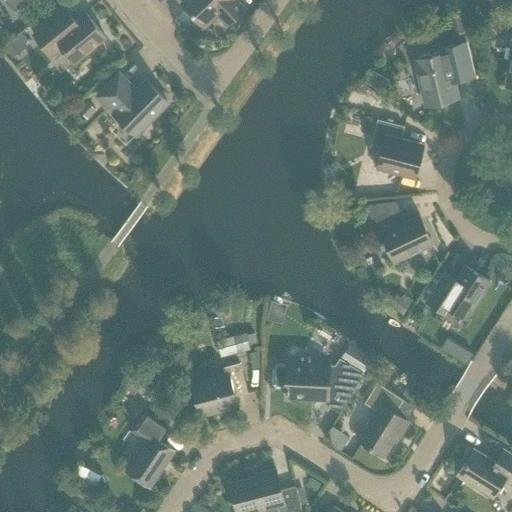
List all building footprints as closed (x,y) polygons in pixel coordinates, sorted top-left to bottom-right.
[(8,0),(15,9),(27,0),(8,0)] [(247,9),(238,0),(183,0),(181,2),(205,28),(216,17),(226,28),(247,9)] [(75,63),(106,38),(86,12),(69,26),(58,13),(33,34),(48,52),(58,43),(75,63)] [(468,31),(464,12),(448,16),(453,35),(468,31)] [(453,76),(474,71),(467,42),(446,47),(447,52),(432,56),(429,54),(422,56),(420,59),(418,59),(421,72),(418,73),(423,93),(426,92),(429,104),(458,97),(453,76)] [(373,73),(366,86),(383,95),(390,83),(373,73)] [(136,135),(168,102),(146,81),(136,91),(119,74),(98,96),(115,112),(114,113),(136,135)] [(415,179),(424,143),(401,138),(404,126),(378,119),(372,143),(383,146),(377,170),(415,179)] [(420,250),(434,243),(420,215),(405,223),(400,221),(397,215),(396,202),(368,205),(369,219),(375,216),(382,232),(379,233),(393,263),(410,254),(413,247),(420,250)] [(466,319),(490,281),(466,265),(457,280),(445,272),(426,302),(439,310),(443,304),(466,319)] [(250,349),(245,332),(215,341),(220,357),(250,349)] [(247,334),(249,343),(257,342),(255,333),(247,334)] [(350,342),(340,358),(363,373),(373,356),(350,342)] [(287,362),(276,362),(273,365),(272,384),(276,388),(286,388),(286,398),(305,399),(305,398),(328,399),(329,385),(334,385),(350,395),(364,373),(363,373),(340,358),(336,365),(329,365),(330,364),(287,362)] [(234,393),(247,390),(240,363),(224,367),(226,375),(192,384),(200,416),(237,406),(234,393)] [(400,434),(409,421),(391,410),(400,397),(377,382),(364,403),(376,410),(358,440),(383,456),(398,432),(400,434)] [(150,486),(174,450),(158,439),(169,421),(146,406),(130,429),(147,440),(126,471),(150,486)] [(511,484),(511,454),(504,449),(495,462),(474,448),(457,475),(492,498),(504,479),(511,484)] [(76,480),(97,490),(103,479),(81,468),(76,480)] [(299,511),(302,509),(296,486),(281,489),(276,468),(257,473),(258,476),(230,483),(236,511),(256,511),(260,511),(299,511)]
